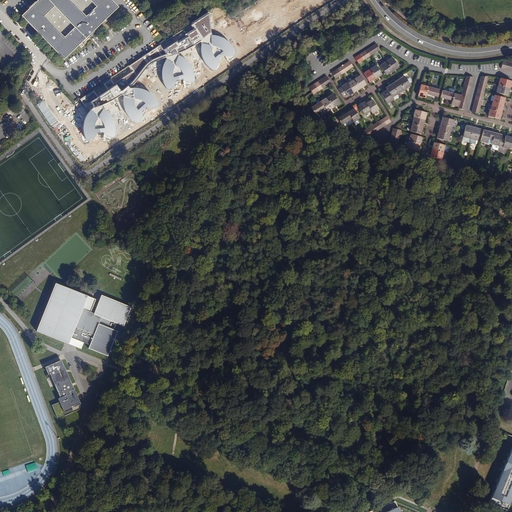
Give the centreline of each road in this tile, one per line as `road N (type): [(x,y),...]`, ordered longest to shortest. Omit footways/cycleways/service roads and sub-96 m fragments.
road 1 (tertiary): [(375,0),(391,20),(437,46),(511,47)]
road 2 (residential): [(305,85),(376,39),(421,66)]
